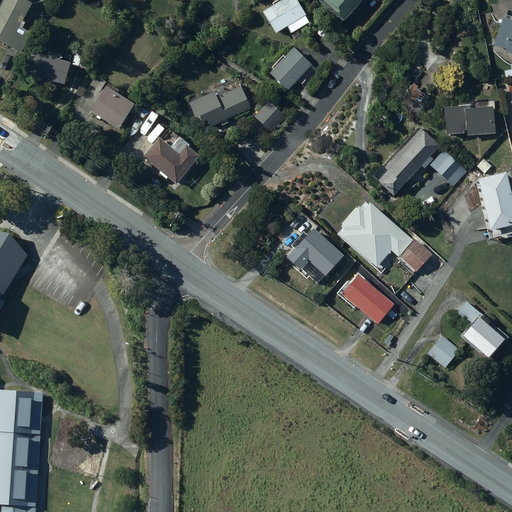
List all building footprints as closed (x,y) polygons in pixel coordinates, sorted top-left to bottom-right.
[(19,21),(28,2),(23,0),(0,0),(0,42),(18,51),(28,32),(19,28),(22,23),(19,21)] [(293,0),(276,0),(256,12),(270,35),(302,15),(293,0)] [(317,0),(328,10),(326,12),(337,23),(340,20),(339,19),(357,0),(359,0),(362,3),(365,0),(367,3),(370,0),(317,0)] [(511,15),(510,21),(499,18),(491,46),(504,49),(503,53),(511,55),(511,15)] [(463,27),(466,34),(473,31),(470,24),(463,27)] [(74,47),(69,66),(83,69),(88,50),(74,47)] [(289,47),(265,73),(284,91),(308,65),(289,47)] [(22,73),(61,84),(69,56),(50,51),(50,53),(45,51),(43,57),(29,52),(22,73)] [(510,69),(503,71),(504,78),(511,76),(510,69)] [(407,111),(417,117),(429,98),(408,84),(404,91),(402,94),(396,103),(407,111)] [(210,91),(185,103),(192,119),(196,117),(198,123),(203,120),(206,127),(248,108),(238,85),(213,97),(210,91)] [(130,105),(101,86),(86,110),(114,129),(130,105)] [(447,93),(443,98),(448,102),(452,96),(447,93)] [(265,101),(251,116),(269,133),(283,117),(265,101)] [(460,133),(459,130),(463,130),(463,136),(492,133),(489,106),(466,108),(465,105),(439,107),(442,135),(460,133)] [(451,187),(464,172),(416,128),(379,169),(375,166),(369,173),(370,174),(368,176),(388,196),(405,177),(411,182),(419,173),(414,169),(418,165),(421,168),(426,163),(451,187)] [(154,137),(138,157),(156,171),(155,173),(163,179),(164,177),(173,184),(195,156),(183,146),(185,144),(175,137),(167,147),(154,137)] [(475,166),(483,173),(490,166),(482,159),(475,166)] [(506,171),(474,178),(486,230),(511,224),(511,195),(506,171)] [(397,237),(368,211),(348,234),(379,261),(390,248),(395,252),(394,254),(414,271),(429,254),(413,239),(409,243),(399,234),(397,237)] [(300,232),(288,246),(290,248),(282,257),(297,271),(306,261),(323,276),(341,256),(310,228),(304,235),(300,232)] [(0,294),(27,253),(0,235),(0,294)] [(339,293),(375,324),(392,305),(356,274),(339,293)] [(458,336),(485,358),(500,339),(484,325),(487,321),(480,316),(481,315),(464,301),(454,313),(467,324),(458,336)] [(425,354),(443,368),(458,349),(440,335),(425,354)] [(0,511),(32,511),(41,394),(0,391),(0,511)]
